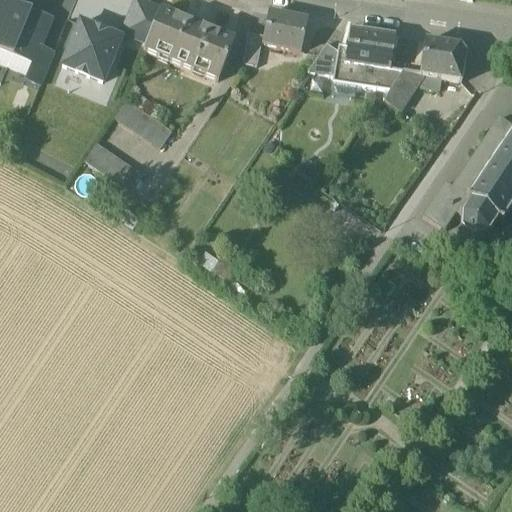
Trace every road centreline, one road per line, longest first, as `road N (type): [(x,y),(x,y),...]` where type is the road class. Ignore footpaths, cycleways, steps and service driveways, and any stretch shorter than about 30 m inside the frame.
road 1 (track): [(511,64),(205,511)]
road 2 (tertiary): [(511,33),(296,0)]
